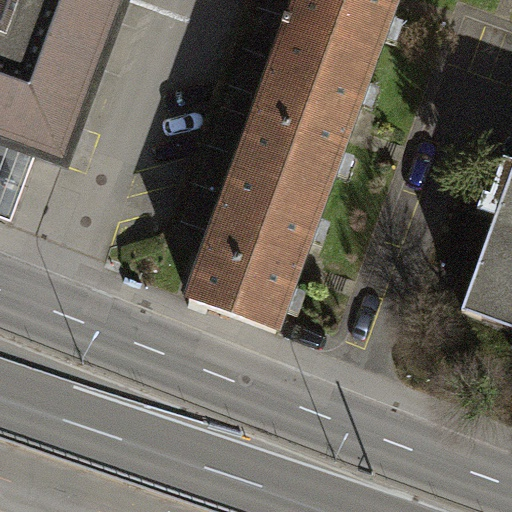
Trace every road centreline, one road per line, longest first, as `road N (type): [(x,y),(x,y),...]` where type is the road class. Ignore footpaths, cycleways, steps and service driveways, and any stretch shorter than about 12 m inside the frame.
road 1 (primary): [(511,486),(0,293)]
road 2 (motorway): [(312,511),(0,398)]
